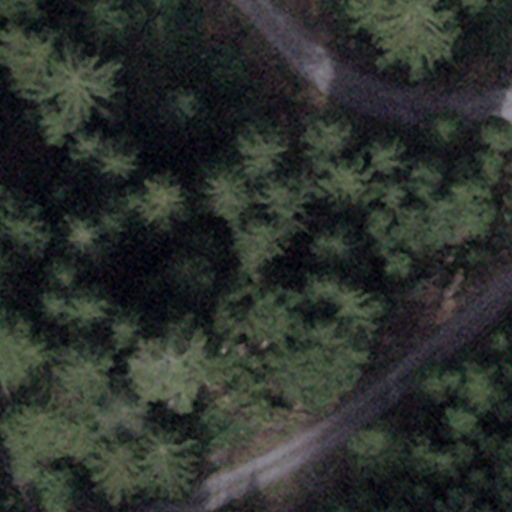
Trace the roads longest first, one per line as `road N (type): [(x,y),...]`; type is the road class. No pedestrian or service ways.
road 1 (track): [(511,284),(308,451),(164,511)]
road 2 (track): [(243,0),(322,81),(419,114),(511,115)]
